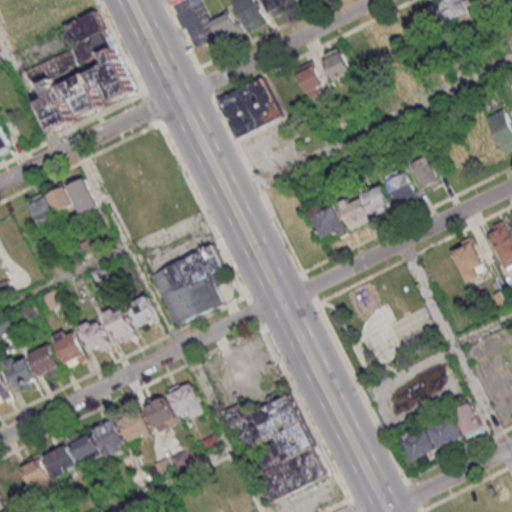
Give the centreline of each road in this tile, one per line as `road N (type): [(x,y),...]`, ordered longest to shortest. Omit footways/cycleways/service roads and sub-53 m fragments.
road 1 (secondary): [(388,511),(128,0)]
road 2 (residential): [(511,188),(0,439)]
road 3 (residential): [(365,0),(0,182)]
road 4 (residential): [(511,447),(377,511)]
